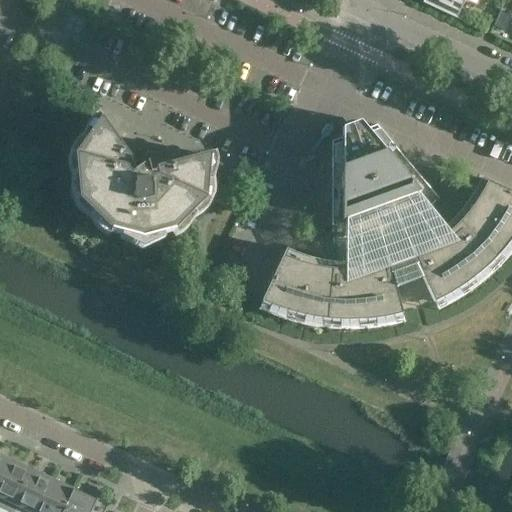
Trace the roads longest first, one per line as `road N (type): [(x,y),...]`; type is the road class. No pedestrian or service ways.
road 1 (residential): [(292,152),(0,14)]
road 2 (residential): [(511,174),(323,84)]
road 3 (residential): [(323,84),(138,0)]
road 4 (residential): [(0,410),(154,484)]
road 5 (residential): [(511,78),(359,6)]
road 6 (residential): [(251,283),(292,152)]
